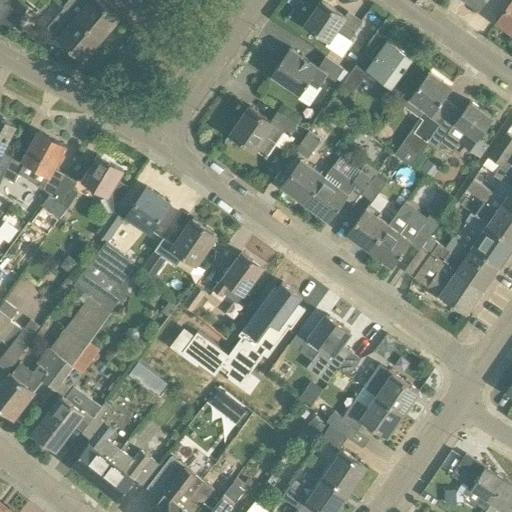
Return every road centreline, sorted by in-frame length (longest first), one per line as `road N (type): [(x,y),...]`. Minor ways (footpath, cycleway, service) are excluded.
road 1 (residential): [(471,376),(158,140)]
road 2 (residential): [(158,140),(0,54)]
road 3 (residential): [(158,140),(257,0)]
road 4 (residential): [(511,85),(400,0)]
road 5 (residential): [(380,511),(454,402)]
